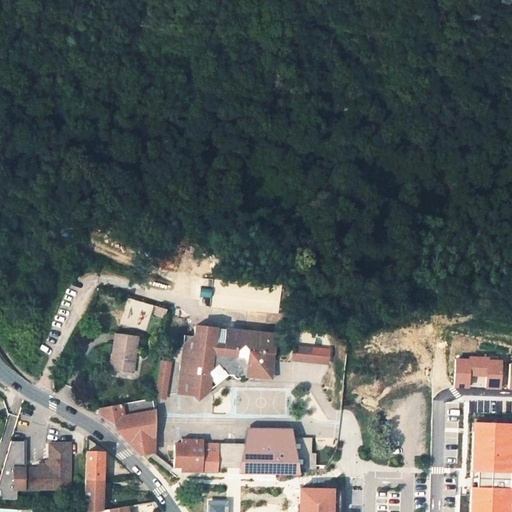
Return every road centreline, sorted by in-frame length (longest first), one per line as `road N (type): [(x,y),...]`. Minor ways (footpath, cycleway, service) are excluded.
road 1 (tertiary): [(0,369),(116,445),(175,511)]
road 2 (residential): [(436,511),(439,400),(451,392)]
